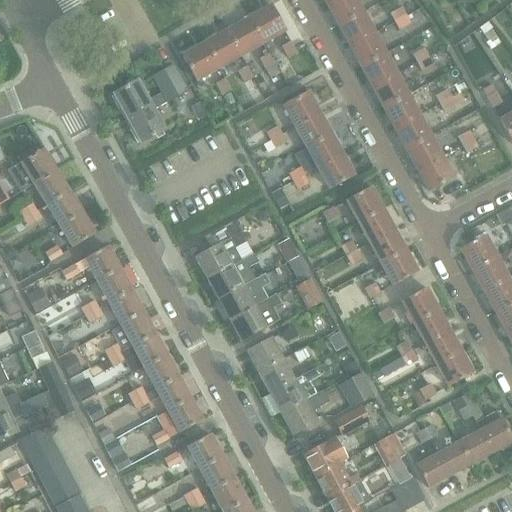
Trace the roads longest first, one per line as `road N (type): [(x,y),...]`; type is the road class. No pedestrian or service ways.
road 1 (residential): [(285,511),(53,85)]
road 2 (residential): [(428,231),(299,0)]
road 3 (residential): [(511,387),(428,231)]
